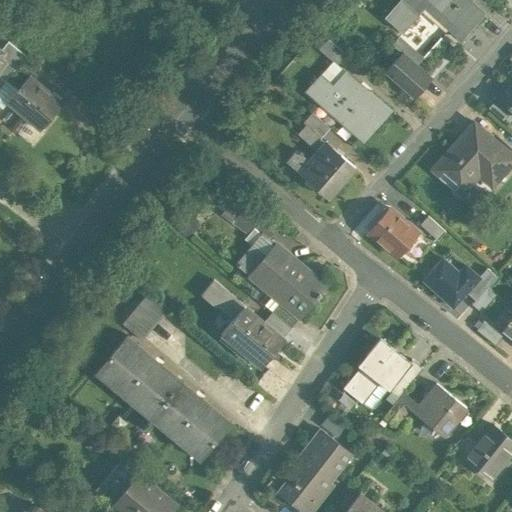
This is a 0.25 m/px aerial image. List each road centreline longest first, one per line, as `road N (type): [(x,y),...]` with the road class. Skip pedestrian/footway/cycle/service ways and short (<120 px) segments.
road 1 (residential): [(328,241),(511,29)]
road 2 (residential): [(233,496),(375,278)]
road 3 (residential): [(179,118),(328,241)]
road 4 (residential): [(375,278),(511,384)]
road 5 (residential): [(83,245),(179,118)]
road 6 (residential): [(179,118),(281,0)]
road 7 (residential): [(0,375),(83,245)]
